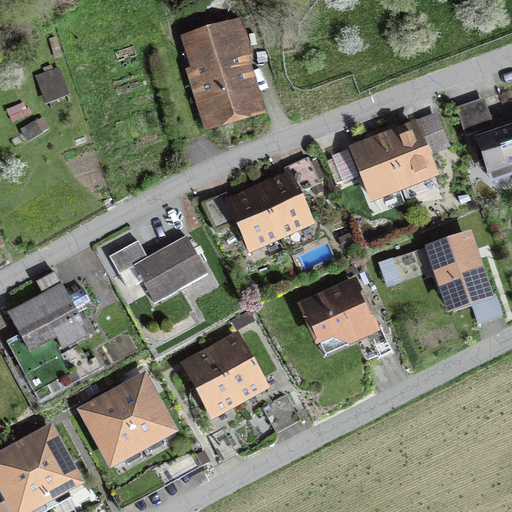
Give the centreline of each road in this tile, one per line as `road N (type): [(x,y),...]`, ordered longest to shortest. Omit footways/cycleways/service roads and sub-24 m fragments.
road 1 (residential): [(0,282),(271,149),(511,57)]
road 2 (residential): [(183,511),(511,338)]
